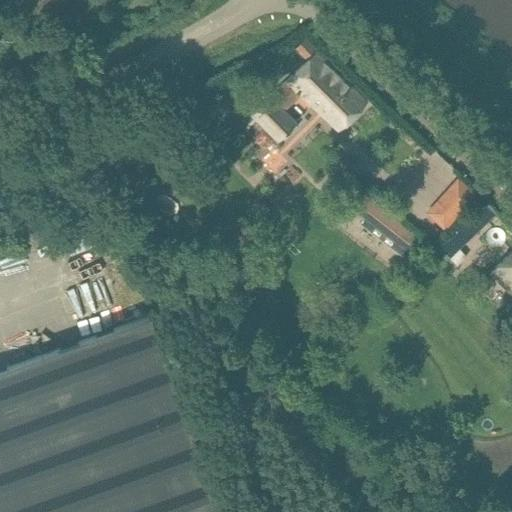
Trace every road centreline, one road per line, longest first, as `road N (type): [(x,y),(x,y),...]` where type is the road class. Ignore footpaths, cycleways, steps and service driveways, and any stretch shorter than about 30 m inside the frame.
road 1 (unclassified): [(0,135),(256,0)]
road 2 (unclassified): [(511,196),(302,0)]
